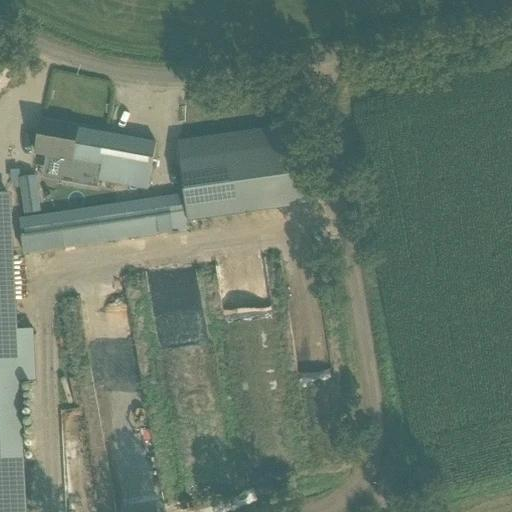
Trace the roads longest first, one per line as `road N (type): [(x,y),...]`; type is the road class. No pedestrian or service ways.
road 1 (unclassified): [(511,15),(313,61),(225,68),(144,69),(0,23)]
road 2 (track): [(307,511),(335,501),(366,473),(375,450),(313,61)]
